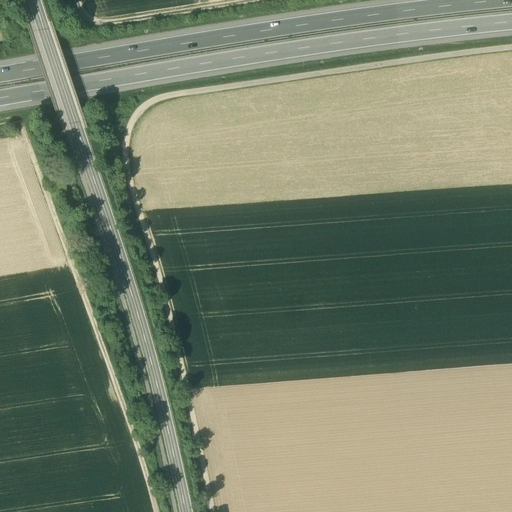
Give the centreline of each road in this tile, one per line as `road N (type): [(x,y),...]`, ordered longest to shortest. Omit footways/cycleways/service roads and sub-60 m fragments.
road 1 (track): [(511,47),(170,95),(135,114),(126,164),(213,511)]
road 2 (tertiary): [(185,511),(127,282),(32,0)]
road 3 (motorway): [(0,99),(511,23)]
road 4 (motorway): [(511,0),(0,76)]
road 5 (track): [(154,511),(16,120),(0,123)]
road 6 (track): [(76,0),(83,18),(102,25),(261,0)]
